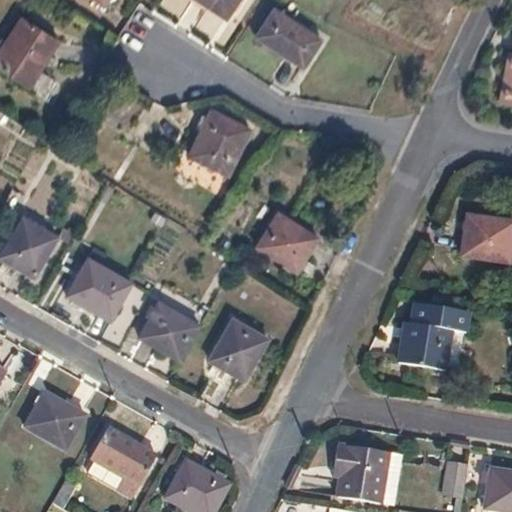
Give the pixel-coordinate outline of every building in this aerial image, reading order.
[(113,0),(87,0),(106,12),(113,0)] [(236,0),(193,0),(223,21),(236,0)] [(271,12),(253,39),(299,70),(317,42),(271,12)] [(31,71),(36,75),(55,45),(19,21),(0,50),(0,72),(20,87),(31,71)] [(497,105),(511,108),(511,51),(511,56),(505,55),(497,105)] [(26,90),(36,75),(31,71),(20,87),(26,90)] [(119,85),(98,118),(112,127),(133,93),(126,89),(119,85)] [(246,132),(208,113),(186,158),(225,177),(246,132)] [(275,216),(256,249),(294,274),(314,241),(275,216)] [(0,260),(32,279),(55,238),(20,218),(0,253),(0,260)] [(507,260),(511,236),(511,227),(511,225),(465,219),(459,259),(506,266),(507,260)] [(59,230),(55,238),(66,244),(71,237),(59,230)] [(64,298),(107,323),(129,285),(85,260),(64,298)] [(136,340),(177,362),(197,327),(156,304),(136,340)] [(464,337),(467,315),(413,307),(410,328),(403,327),(396,367),(444,375),(449,335),(464,337)] [(207,363),(242,383),(265,342),(229,322),(207,363)] [(64,455),(85,419),(42,396),(22,431),(64,455)] [(133,457),(137,450),(105,432),(88,462),(92,465),(85,478),(130,503),(150,467),(133,457)] [(335,448),(331,471),(339,472),(337,482),(335,500),(392,509),(399,458),(335,448)] [(154,460),(137,450),(133,457),(150,467),(154,460)] [(181,511),(214,511),(227,488),(183,464),(163,501),(181,511)] [(461,502),(467,469),(447,466),(441,498),(461,502)] [(339,472),(331,471),(330,481),(337,482),(339,472)] [(511,511),(511,476),(488,472),(481,511),(511,511)] [(62,485),(50,507),(57,511),(59,511),(72,491),(62,485)]
